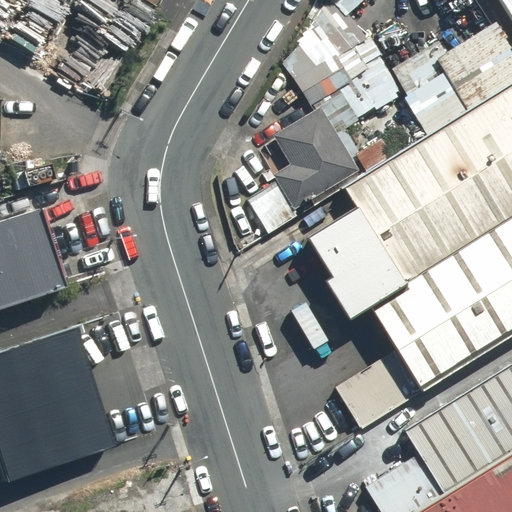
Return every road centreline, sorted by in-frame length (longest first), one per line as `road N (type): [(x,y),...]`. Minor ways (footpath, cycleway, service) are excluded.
road 1 (unclassified): [(251,511),(163,230),(158,191),(183,108),(248,0)]
road 2 (unknown): [(0,510),(225,429)]
road 3 (unknown): [(0,327),(176,270)]
